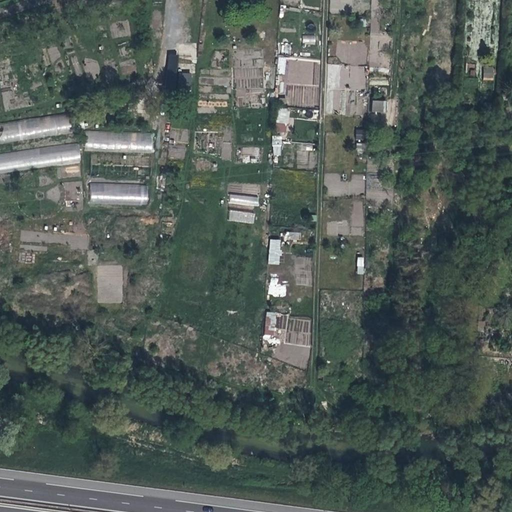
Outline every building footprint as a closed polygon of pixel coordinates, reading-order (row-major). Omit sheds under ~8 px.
[(302,35),(302,43),(315,43),(315,35),(302,35)] [(176,78),(176,55),(168,55),(168,77),(176,78)] [(278,57),(277,73),(285,74),(286,57),(278,57)] [(319,76),(319,60),(287,60),(287,84),(313,84),(313,75),(319,76)] [(340,67),(340,76),(348,76),(348,90),(365,89),(365,66),(340,67)] [(483,79),(493,80),(494,67),(483,66),(483,79)] [(191,92),(191,73),(179,73),(179,91),(191,92)] [(348,113),(346,90),(333,90),(333,106),(340,106),(340,114),(348,113)] [(370,100),(370,111),(384,111),(384,101),(370,100)] [(155,110),(97,108),(96,118),(131,120),(130,125),(154,127),(155,110)] [(277,108),(277,122),(288,122),(288,108),(277,108)] [(68,114),(1,123),(2,133),(0,133),(0,141),(28,138),(28,137),(70,131),(68,114)] [(276,131),(286,132),(286,123),(276,123),(276,131)] [(355,147),(364,148),(365,130),(356,130),(355,147)] [(85,131),(84,150),(153,151),(153,133),(85,131)] [(272,140),(273,155),(281,155),(280,139),(272,140)] [(0,172),(81,162),(78,143),(0,153),(0,172)] [(148,204),(148,184),(90,183),(90,204),(148,204)] [(253,223),(255,213),(230,210),(229,220),(253,223)] [(268,264),(279,265),(281,240),(270,239),(268,264)] [(276,322),(276,312),(265,312),(266,335),(276,334),(276,329),(285,329),(285,321),(276,322)] [(296,341),(310,340),(309,324),(296,325),(296,341)]
